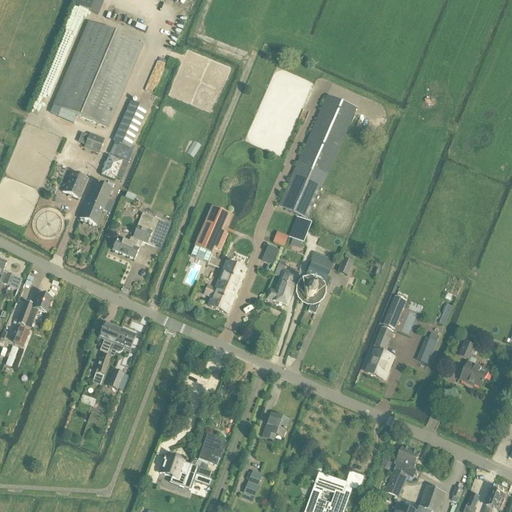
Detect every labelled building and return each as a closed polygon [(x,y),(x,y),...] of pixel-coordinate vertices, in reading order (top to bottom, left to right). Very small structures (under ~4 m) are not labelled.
[(89,22),(54,107),(61,110),(77,116),(105,128),(140,44),(89,22)] [(327,96),(278,207),(308,219),(356,109),(327,96)] [(117,147),(113,146),(109,156),(128,164),(132,154),(133,155),(135,150),(129,147),(147,109),(130,102),(112,141),(119,144),(117,147)] [(77,116),(61,110),(57,117),(73,124),(77,116)] [(98,153),(103,140),(89,135),(84,148),(98,153)] [(187,141),(182,153),(189,156),(195,144),(187,141)] [(100,175),(114,180),(114,179),(122,182),(127,167),(120,164),(121,163),(108,158),(100,175)] [(79,200),(87,180),(71,173),(62,193),(79,200)] [(106,187),(95,183),(79,220),(96,227),(103,212),(110,215),(115,204),(107,201),(112,190),(114,185),(108,183),(106,187)] [(212,208),(195,247),(212,254),(229,216),(212,208)] [(121,243),(116,241),(112,251),(134,260),(138,251),(141,252),(142,249),(140,247),(142,243),(155,248),(164,224),(162,223),(142,216),(133,238),(130,239),(129,243),(122,240),(121,243)] [(303,241),(310,221),(296,217),(290,237),(292,237),(303,241)] [(272,244),(284,248),(288,238),(276,233),(272,244)] [(292,237),(290,244),(301,247),(303,241),(292,237)] [(0,284),(18,291),(22,281),(14,278),(3,273),(6,264),(0,261),(0,284)] [(227,317),(246,271),(225,262),(214,289),(207,286),(203,296),(209,299),(206,308),(227,317)] [(312,262),(306,276),(309,277),(318,281),(316,286),(317,288),(318,290),(318,291),(318,293),(318,294),(317,296),(316,298),(314,298),(313,299),(310,300),(308,305),(307,306),(306,306),(307,307),(310,306),(308,312),(315,315),(330,279),(327,278),(330,269),(312,262)] [(269,293),(267,300),(272,301),(272,302),(288,307),(298,276),(283,271),(285,264),(279,263),(273,277),(280,279),(275,295),(269,293)] [(296,289),(296,294),(298,300),(302,304),(306,306),(307,306),(308,305),(310,300),(313,299),(314,298),(316,298),(317,296),(318,294),(318,293),(318,291),(318,290),(317,288),(316,286),(318,281),(309,277),(308,278),(303,279),(299,284),(296,289)] [(35,307),(26,303),(18,324),(31,329),(38,311),(45,314),(51,299),(39,294),(35,307)] [(346,296),(343,302),(357,308),(359,302),(346,296)] [(397,296),(384,327),(394,331),(406,300),(397,296)] [(447,306),(440,324),(445,326),(452,308),(447,306)] [(99,352),(106,355),(109,357),(120,331),(120,330),(104,324),(98,339),(104,341),(99,352)] [(29,333),(19,329),(14,343),(24,347),(29,333)] [(120,331),(109,357),(113,359),(116,353),(118,354),(122,352),(123,349),(130,352),(136,337),(120,330),(120,331)] [(393,334),(383,330),(375,349),(385,353),(393,334)] [(437,343),(426,339),(417,361),(428,366),(437,343)] [(465,343),(458,357),(470,363),(477,348),(465,343)] [(392,360),(375,353),(366,373),(384,380),(392,360)] [(111,359),(102,355),(92,384),(100,387),(104,377),(111,359)] [(460,381),(470,385),(470,384),(482,389),(489,373),(468,363),(460,381)] [(113,371),(107,387),(118,391),(124,375),(113,371)] [(274,420),(269,418),(262,438),(272,441),(274,436),(283,439),(289,421),(276,416),(274,420)] [(226,441),(207,435),(198,460),(216,466),(218,460),(219,460),(226,441)] [(397,472),(395,471),(385,493),(398,499),(407,477),(413,480),(416,472),(413,470),(420,455),(403,447),(395,465),(399,466),(397,472)] [(166,453),(159,474),(183,483),(182,487),(190,490),(190,491),(204,496),(207,487),(213,489),(215,483),(211,481),(211,480),(196,475),(199,467),(201,465),(166,453)] [(262,476),(252,472),(243,494),(255,499),(259,489),(257,488),(262,476)] [(320,476),(312,498),(321,501),(324,491),(338,495),(333,510),(316,504),(313,511),(344,511),(352,490),(346,488),(347,485),(320,476)] [(418,511),(415,511),(399,506),(396,511),(439,511),(446,494),(427,487),(419,509),(420,509),(418,511)] [(462,492),(456,489),(453,497),(459,499),(462,492)] [(495,493),(493,492),(484,511),(492,511),(493,509),(498,511),(504,496),(501,495),(501,493),(497,491),(495,493)] [(464,511),(475,511),(477,510),(475,509),(479,498),(473,496),(468,508),(467,507),(464,511)]
